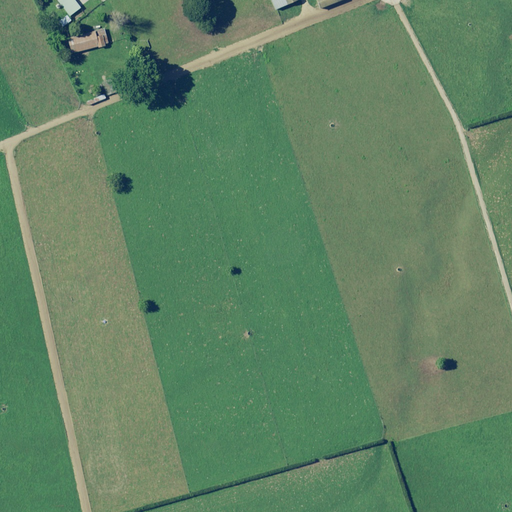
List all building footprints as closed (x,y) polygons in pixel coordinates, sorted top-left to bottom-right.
[(56,0),(69,16),(80,8),(73,0),(56,0)] [(298,0),(297,0),(270,0),(275,10),(298,0)] [(343,0),(342,0),(316,0),(320,9),(343,0)] [(71,21),(67,16),(58,22),(62,27),(71,21)] [(71,54),(98,47),(98,49),(105,47),(105,45),(108,44),(104,29),(68,38),(71,54)] [(117,92),(113,80),(103,83),(107,96),(117,92)] [(106,99),(104,95),(85,102),(87,106),(106,99)]
